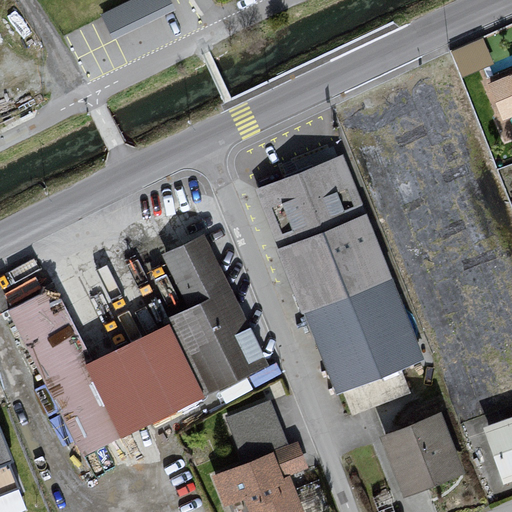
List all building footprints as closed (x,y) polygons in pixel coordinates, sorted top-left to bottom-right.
[(128,0),(101,13),(113,39),(175,9),(171,0),(128,0)] [(511,76),(486,86),(497,114),(491,117),(505,147),(511,144),(511,76)] [(342,158),(256,191),(337,395),(422,361),(342,158)] [(203,237),(161,258),(191,318),(91,367),(54,294),(9,316),(82,462),(269,369),(203,237)] [(240,465),(208,478),(222,511),(300,511),(288,482),(320,468),(287,391),(221,419),(240,465)] [(437,413),(375,438),(400,499),(462,474),(437,413)] [(511,417),(479,429),(501,488),(511,483),(511,417)] [(0,425),(0,494),(19,487),(9,461),(13,459),(0,425)]
